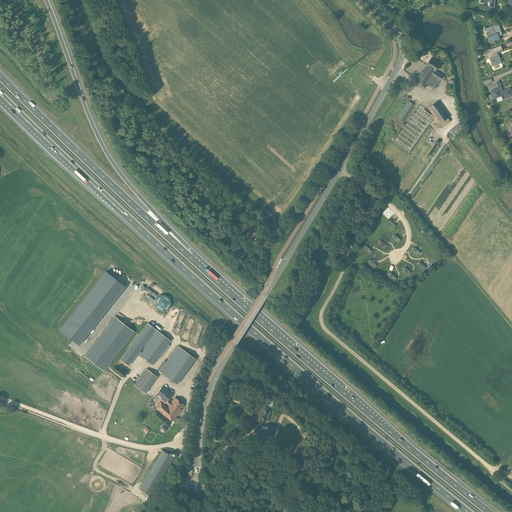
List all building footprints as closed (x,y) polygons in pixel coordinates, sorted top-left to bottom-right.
[(498,23),(484,28),(484,29),(485,29),(488,36),(487,36),(489,43),(490,42),(494,41),(500,39),(499,36),(502,34),(498,23)] [(488,59),(491,58),(495,69),(500,67),(499,64),(502,62),(498,52),(503,50),(501,45),(492,49),(492,51),(486,53),(488,59)] [(431,59),(415,83),(423,89),(427,84),(434,89),(443,76),(435,71),(440,64),(431,59)] [(490,91),(491,94),(493,99),(504,95),(505,98),(511,95),(511,91),(510,87),(503,90),(499,81),(496,82),(498,88),(490,91)] [(414,106),(408,101),(397,118),(403,122),(414,106)] [(437,101),(428,108),(439,124),(448,118),(449,117),(437,101)] [(428,115),(428,119),(426,118),(422,118),(421,118),(420,118),(419,118),(416,118),(415,115),(413,117),(410,115),(403,128),(404,129),(401,131),(407,131),(409,134),(412,134),(413,135),(411,139),(412,139),(417,142),(432,118),(431,118),(431,117),(428,115)] [(459,122),(450,130),(453,134),(462,126),(459,122)] [(390,220),(387,223),(393,229),(396,226),(395,225),(390,221),(390,220)] [(395,234),(392,238),(398,243),(401,240),(399,238),(397,236),(395,234)] [(380,240),(378,243),(384,249),(386,245),(385,244),(383,242),(380,240)] [(366,245),(363,248),(369,254),(372,251),(370,249),(368,247),(366,245)] [(414,247),(412,251),(418,256),(421,253),(420,253),(419,251),(417,249),(414,247)] [(371,260),(368,263),(374,269),(377,265),(375,264),(373,262),(371,260)] [(420,262),(417,265),(423,271),(426,267),(424,266),(422,264),(420,262)] [(405,267),(402,270),(408,276),(411,273),(409,271),(407,269),(405,267)] [(125,287),(106,271),(59,330),(79,345),(125,287)] [(391,273),(388,276),(394,281),(397,278),(395,277),(393,275),(391,273)] [(169,310),(168,295),(155,295),(155,310),(169,310)] [(114,316),(84,356),(104,371),(134,332),(114,316)] [(147,322),(121,359),(129,365),(155,328),(147,322)] [(169,340),(156,330),(139,355),(152,364),(169,340)] [(194,358),(178,346),(164,365),(162,363),(157,369),(176,383),(194,358)] [(146,369),(134,385),(146,393),(157,377),(146,369)] [(185,406),(175,398),(174,397),(171,401),(169,399),(173,394),(163,385),(154,396),(158,400),(159,400),(162,402),(165,404),(168,406),(167,407),(161,402),(157,408),(160,411),(173,421),(185,406)] [(256,401),(272,406),(275,398),(259,392),(256,401)] [(259,407),(255,419),(259,420),(256,432),(271,435),(272,430),(268,430),(262,428),(261,428),(263,421),(264,422),(264,421),(267,422),(270,411),(267,410),(259,407)] [(174,458),(163,451),(140,490),(152,497),(174,458)]
